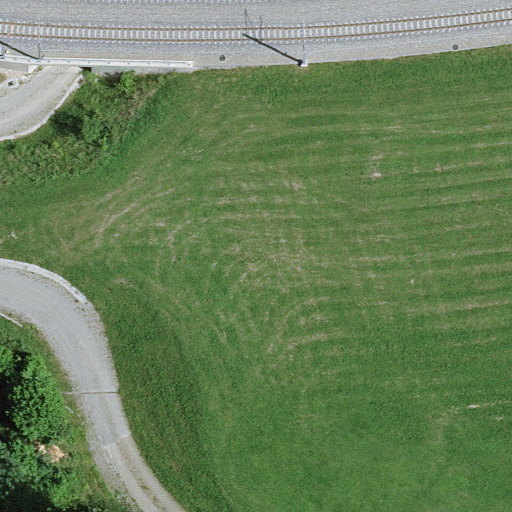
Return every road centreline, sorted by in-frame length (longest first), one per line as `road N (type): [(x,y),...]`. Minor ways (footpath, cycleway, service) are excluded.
road 1 (track): [(0,287),(69,307),(106,367),(113,445),(179,511)]
road 2 (track): [(124,0),(94,42),(0,91)]
